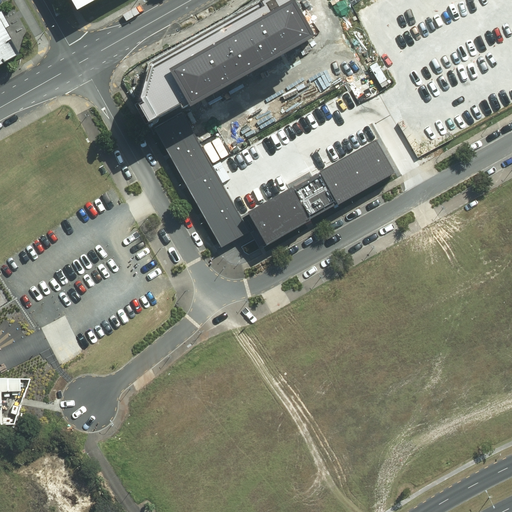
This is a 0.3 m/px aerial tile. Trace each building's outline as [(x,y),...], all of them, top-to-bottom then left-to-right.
[(89,0),(95,11),(114,0),(89,0)] [(139,105),(151,126),(319,34),(299,0),(259,0),(261,1),(148,63),(139,105)] [(0,64),(16,55),(8,40),(12,38),(5,27),(9,24),(2,10),(0,11),(0,64)] [(182,113),(156,127),(222,248),(248,234),(182,113)] [(376,138),(246,212),(265,246),(396,172),(376,138)]
